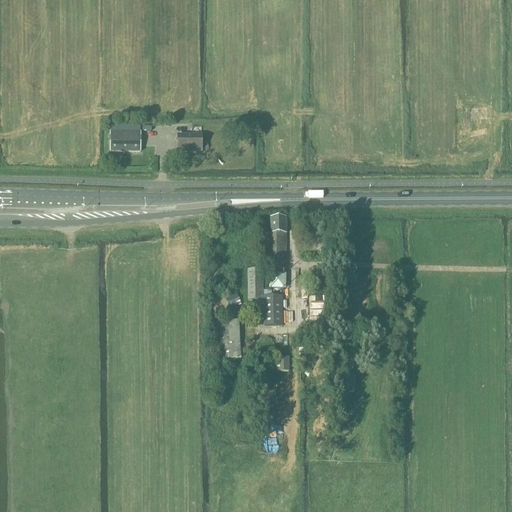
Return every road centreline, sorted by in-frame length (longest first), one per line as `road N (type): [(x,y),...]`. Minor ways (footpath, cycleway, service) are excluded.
road 1 (unclassified): [(0,180),(511,183)]
road 2 (primary): [(251,201),(511,198)]
road 3 (primary): [(0,221),(105,220),(251,201)]
road 4 (primary): [(251,201),(0,195)]
